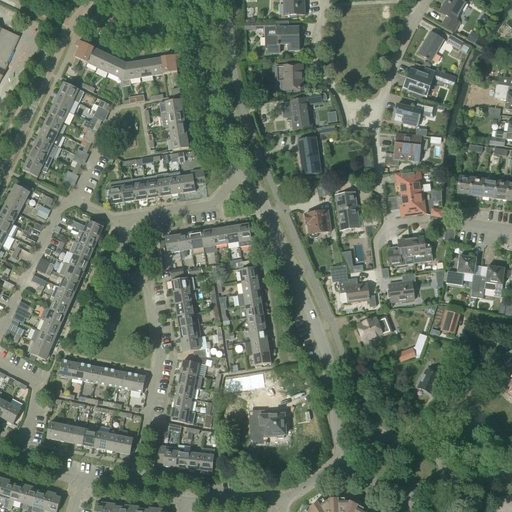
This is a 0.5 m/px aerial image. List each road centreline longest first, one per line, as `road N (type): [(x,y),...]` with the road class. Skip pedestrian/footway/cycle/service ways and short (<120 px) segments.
road 1 (residential): [(344,457),(316,333),(259,197),(240,177)]
road 2 (residential): [(135,485),(157,356),(145,284),(112,266),(123,220)]
road 3 (residential): [(240,177),(207,143),(188,23)]
road 4 (residential): [(0,329),(60,207),(73,201)]
road 5 (residential): [(123,220),(211,205),(240,177)]
road 6 (residential): [(20,464),(35,384),(0,365)]
